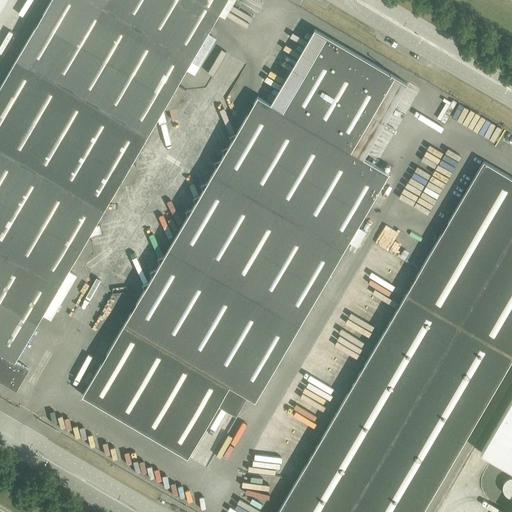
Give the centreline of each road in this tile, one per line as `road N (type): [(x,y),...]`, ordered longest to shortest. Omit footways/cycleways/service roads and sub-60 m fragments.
road 1 (unclassified): [(338,0),(511,101)]
road 2 (unclassified): [(159,511),(0,418)]
road 3 (unclassified): [(511,88),(358,0)]
road 4 (unclassified): [(0,441),(120,511)]
